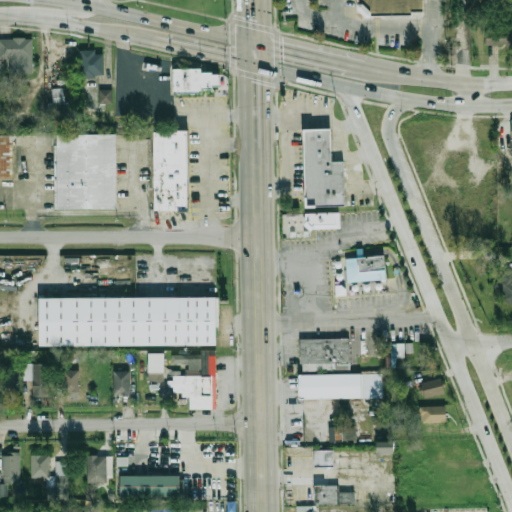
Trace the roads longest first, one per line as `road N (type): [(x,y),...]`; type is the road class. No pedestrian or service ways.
road 1 (tertiary): [(345,88),(511,498)]
road 2 (secondary): [(259,141),(265,511)]
road 3 (residential): [(0,424),(264,425)]
road 4 (residential): [(0,235),(261,235)]
road 5 (secondary): [(257,64),(404,99),(511,105)]
road 6 (secondary): [(256,40),(91,5)]
road 7 (tertiary): [(511,440),(452,296)]
road 8 (secondary): [(0,13),(147,40)]
road 9 (secondary): [(511,81),(365,68)]
